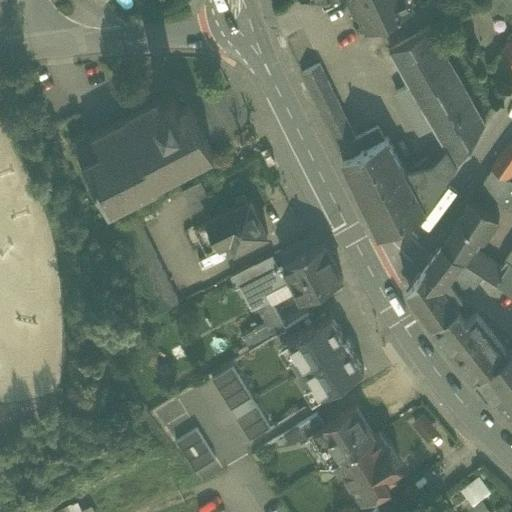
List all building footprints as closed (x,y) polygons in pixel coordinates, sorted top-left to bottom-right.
[(408,0),(353,0),(354,0),(350,2),(356,14),(359,13),(367,30),(413,8),(408,0)] [(511,0),(485,0),(491,15),(503,10),(511,15),(511,0)] [(444,17),(450,31),(459,27),(453,13),(444,17)] [(391,48),(411,82),(432,118),(446,141),(444,143),(455,162),(457,163),(485,120),(430,24),(390,47),(390,49),(391,48)] [(501,51),(511,59),(511,36),(504,47),(501,51)] [(344,157),(362,148),(356,136),(319,62),(302,71),(344,157)] [(418,127),(432,118),(411,82),(396,90),(418,127)] [(78,158),(104,207),(125,196),(124,195),(190,161),(190,162),(213,150),(187,101),(179,105),(173,93),(161,99),(159,95),(89,132),(88,129),(69,138),(79,157),(78,158)] [(378,125),(356,136),(362,148),(384,137),(378,125)] [(427,209),(426,208),(404,167),(387,135),(384,137),(362,148),(344,157),(380,232),(381,232),(427,209)] [(502,174),(508,177),(511,170),(511,140),(492,168),(502,174)] [(444,143),(434,161),(436,163),(436,164),(450,173),(457,163),(455,162),(444,143)] [(263,149),(271,163),(276,160),(268,146),(263,149)] [(426,208),(450,173),(436,164),(436,163),(434,161),(433,163),(427,155),(414,164),(413,167),(404,167),(426,208)] [(480,185),(509,205),(511,200),(511,179),(508,178),(502,174),(492,168),(480,185)] [(183,188),(200,222),(207,218),(218,213),(201,179),(183,188)] [(236,204),(218,213),(231,239),(235,248),(267,233),(250,198),(247,200),(246,198),(245,196),(243,195),(241,194),(238,195),(236,197),(235,199),(235,201),(235,203),(236,204)] [(496,279),(511,290),(511,262),(507,259),(502,266),(477,249),(485,237),(500,215),(473,197),(457,219),(442,242),(464,257),(466,259),(485,272),(496,279)] [(218,213),(207,218),(220,244),(231,239),(218,213)] [(113,225),(157,313),(180,301),(135,214),(113,225)] [(206,251),(220,244),(207,218),(200,222),(194,225),(206,251)] [(323,241),(283,262),(290,275),(302,298),(343,277),(324,241),(323,241)] [(434,323),(442,334),(466,317),(459,306),(460,306),(456,301),(468,292),(449,277),(450,276),(464,257),(442,242),(411,284),(411,293),(433,325),(434,323)] [(273,252),(254,262),(261,274),(279,265),(273,252)] [(449,277),(468,292),(485,272),(466,259),(464,257),(450,276),(449,277)] [(257,276),(261,274),(254,262),(230,275),(236,288),(245,284),(244,283),(257,276)] [(264,289),(290,275),(283,262),(279,265),(261,274),(257,276),(264,289)] [(247,285),(265,321),(272,335),(284,327),(264,289),(257,276),(244,283),(245,284),(245,285),(247,285)] [(458,354),(475,376),(479,373),(508,350),(477,309),(466,317),(442,334),(451,345),(450,345),(457,355),(458,354)] [(330,314),(289,339),(297,352),(291,356),(309,385),(315,382),(323,394),(364,369),(351,347),(352,345),(346,334),(344,336),(330,314)] [(249,349),(272,335),(265,321),(241,336),(249,349)] [(100,347),(106,356),(116,350),(111,341),(100,347)] [(511,346),(508,350),(479,373),(495,393),(497,392),(511,411),(511,346)] [(270,426),(233,365),(212,378),(250,438),(270,426)] [(331,462),(337,459),(375,435),(355,403),(324,423),(311,431),(331,462)] [(424,409),(412,419),(429,439),(441,430),(424,409)] [(297,425),(304,436),(311,431),(324,423),(318,412),(297,425)] [(216,457),(197,427),(176,440),(196,470),(216,457)] [(379,433),(375,435),(337,459),(362,500),(390,483),(386,476),(393,471),(402,466),(389,446),(388,447),(379,433)] [(479,472),(461,486),(473,502),(491,488),(479,472)] [(473,511),(491,511),(483,497),(469,505),(473,511)] [(96,511),(93,504),(81,509),(76,498),(43,511),(96,511)]
